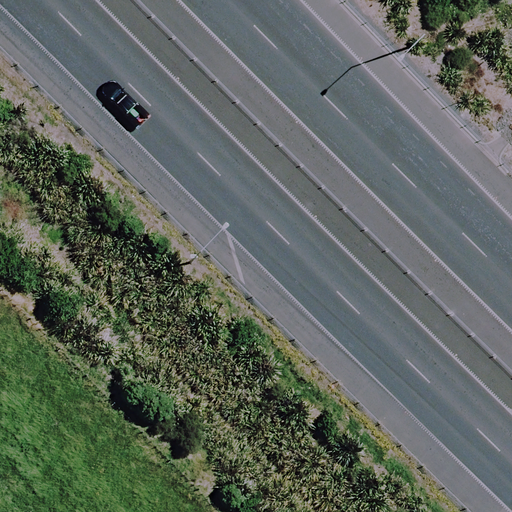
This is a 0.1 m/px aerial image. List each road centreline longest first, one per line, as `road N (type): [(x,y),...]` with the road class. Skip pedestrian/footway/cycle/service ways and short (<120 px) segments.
road 1 (motorway): [(511,463),(43,0)]
road 2 (motorway): [(228,0),(511,284)]
